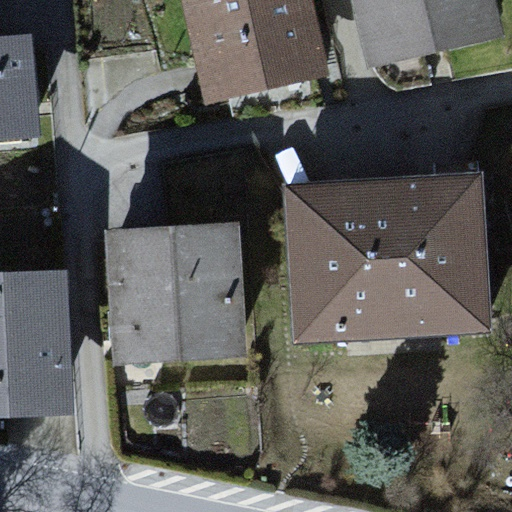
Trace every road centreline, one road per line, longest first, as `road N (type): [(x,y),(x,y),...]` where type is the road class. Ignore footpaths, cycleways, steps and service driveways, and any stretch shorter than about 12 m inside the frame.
road 1 (residential): [(511,83),(90,171)]
road 2 (residential): [(90,171),(103,511)]
road 3 (residential): [(65,0),(90,171)]
